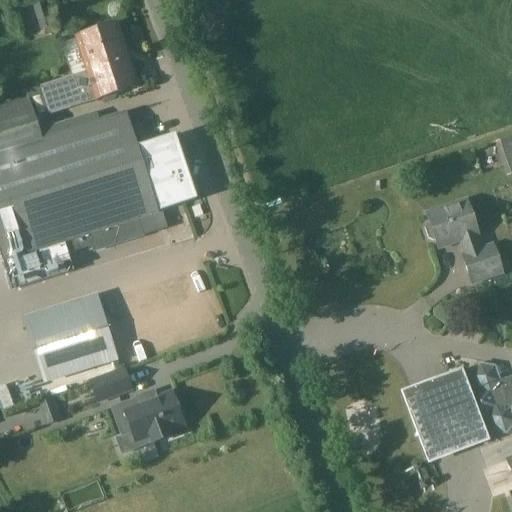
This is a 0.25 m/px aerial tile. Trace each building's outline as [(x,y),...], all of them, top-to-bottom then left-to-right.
[(44,1),(31,5),(35,19),(48,15),(44,1)] [(111,101),(115,95),(136,89),(116,27),(75,39),(86,74),(40,89),(48,116),(101,99),(102,104),(111,101)] [(33,120),(26,98),(0,106),(0,250),(4,264),(99,232),(105,250),(142,237),(137,222),(135,223),(134,221),(155,214),(154,211),(158,210),(159,212),(194,201),(173,137),(138,149),(138,151),(139,151),(135,152),(134,152),(135,152),(123,115),(40,141),(36,129),(33,120)] [(479,172),(511,163),(511,162),(505,136),(471,144),(479,172)] [(511,201),(511,185),(495,185),(496,204),(511,203),(511,201)] [(426,215),(429,224),(426,225),(423,229),(427,239),(431,242),(435,241),(438,250),(461,241),(466,255),(461,257),(467,274),(497,264),(491,247),(479,251),(474,237),(476,237),(464,202),(426,215)] [(156,291),(146,297),(155,311),(165,304),(156,291)] [(469,396),(467,398),(464,402),(469,416),(479,418),(484,419),(489,432),(504,435),(511,425),(511,420),(498,381),(493,368),(478,365),(468,377),(473,391),(469,396)] [(87,383),(95,405),(131,391),(123,370),(87,383)] [(412,392),(400,396),(427,470),(439,465),(489,446),(479,418),(469,416),(464,402),(467,398),(469,396),(461,375),(412,392)] [(501,382),(500,382),(498,381),(511,420),(511,425),(504,435),(511,436),(511,379),(511,378),(501,382)] [(131,434),(135,444),(150,439),(152,444),(169,438),(167,432),(183,426),(170,394),(153,401),(151,395),(153,394),(153,393),(135,399),(136,401),(111,410),(121,437),(131,434)] [(62,421),(53,397),(37,403),(46,427),(62,421)]
